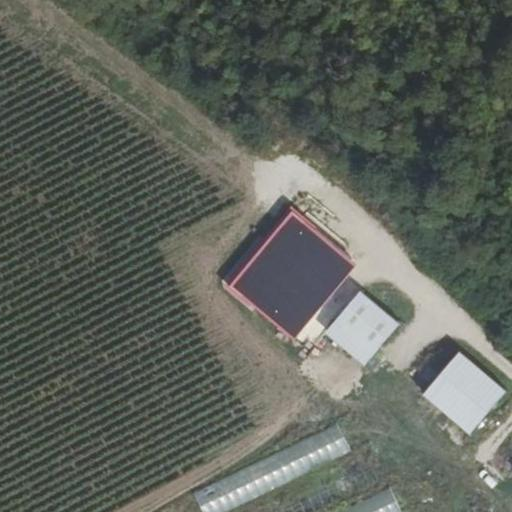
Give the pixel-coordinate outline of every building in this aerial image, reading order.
[(368,266),(303,212),(241,286),(307,340),(368,266)] [(408,324),(369,291),(335,332),(374,364),(408,324)] [(511,394),(466,355),(434,393),(479,432),(511,394)] [(226,511),(351,450),(338,423),(195,494),(204,511),(226,511)] [(404,511),(393,487),(340,511),(404,511)]
